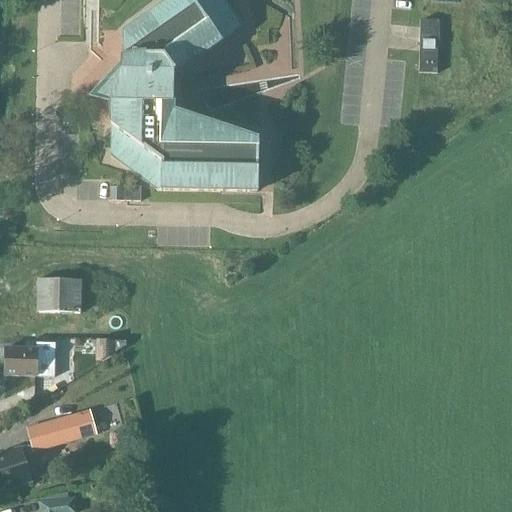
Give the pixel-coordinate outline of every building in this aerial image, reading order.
[(308,0),(173,0),(121,37),(121,66),(98,92),(99,96),(111,100),(110,154),(111,155),(110,202),(140,203),(140,190),(158,190),(160,191),(257,192),(257,191),(305,191),(308,0)] [(440,21),(420,20),(419,73),(439,73),(440,21)] [(38,281),(37,313),(81,314),(82,282),(38,281)] [(5,349),(5,377),(55,379),(55,345),(36,344),(36,350),(5,349)] [(117,405),(28,430),(34,453),(123,428),(117,405)] [(21,451),(20,449),(0,455),(0,493),(31,483),(28,473),(36,470),(29,448),(21,451)] [(76,511),(75,500),(41,503),(42,511),(76,511)]
